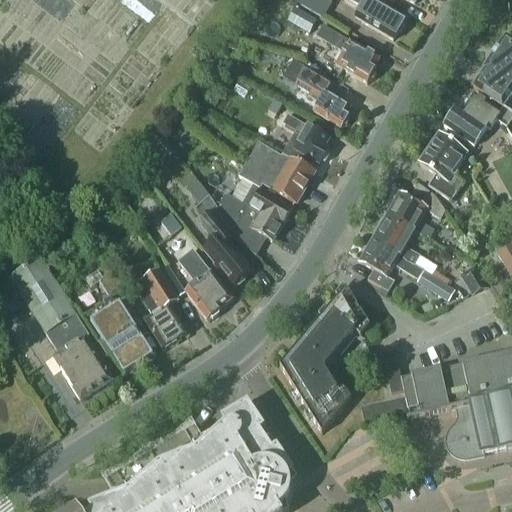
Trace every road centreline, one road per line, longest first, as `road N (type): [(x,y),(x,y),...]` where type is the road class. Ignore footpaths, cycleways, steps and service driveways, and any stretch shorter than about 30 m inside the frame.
road 1 (tertiary): [(235,352),(314,258),(463,0)]
road 2 (tertiary): [(0,505),(235,352)]
road 3 (residential): [(355,511),(327,486),(235,352)]
